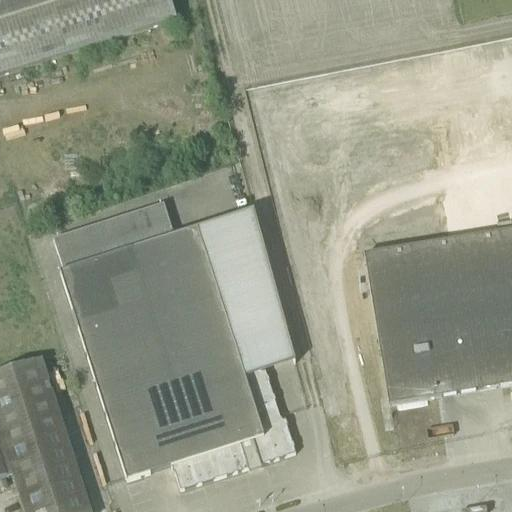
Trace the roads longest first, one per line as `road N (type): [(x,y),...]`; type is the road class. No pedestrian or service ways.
road 1 (residential): [(342,497),(224,0)]
road 2 (unclassified): [(342,497),(511,467)]
